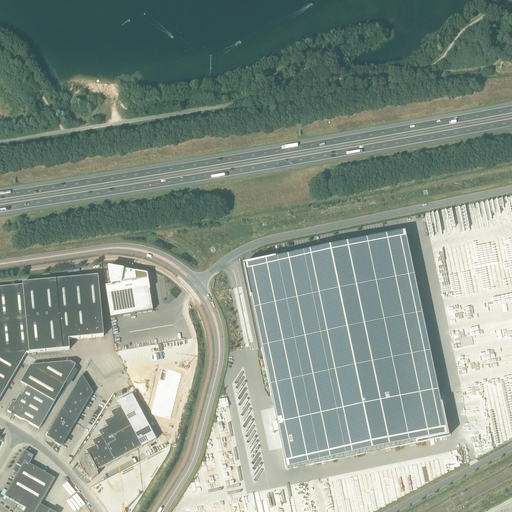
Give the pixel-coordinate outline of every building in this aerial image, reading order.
[(460,227),(492,222),(490,215),(485,216),(484,210),(472,212),(472,208),(463,209),(463,212),(462,212),(461,209),(457,210),(436,213),(437,217),(450,215),(452,228),(460,227)] [(404,233),(244,267),(262,350),(261,350),(270,396),(271,396),(277,424),(271,425),(273,434),(279,433),(287,470),(446,437),(404,233)] [(111,286),(105,287),(110,318),(153,311),(147,279),(147,275),(129,272),(108,269),(110,280),(111,285),(111,286)] [(0,399),(26,354),(29,354),(29,353),(70,350),(69,340),(104,336),(98,277),(23,284),(23,286),(0,287),(0,399)] [(15,403),(13,402),(7,412),(15,416),(22,420),(23,420),(39,429),(76,366),(71,363),(30,367),(21,383),(27,387),(22,396),(20,395),(15,403)] [(162,369),(134,384),(158,429),(160,430),(161,430),(163,430),(165,430),(167,428),(169,426),(169,425),(170,420),(182,374),(162,369)] [(93,393),(82,376),(46,437),(56,443),(55,444),(61,447),(74,424),(75,424),(93,393)] [(142,448),(156,440),(132,395),(118,403),(117,403),(120,408),(111,413),(114,418),(105,422),(107,427),(99,432),(98,432),(101,437),(93,442),(92,442),(95,447),(87,451),(86,451),(89,457),(88,457),(78,462),(80,465),(82,469),(83,468),(84,471),(83,471),(84,472),(84,473),(85,473),(87,475),(86,475),(89,478),(91,481),(98,475),(97,473),(98,473),(97,472),(142,448)] [(17,474),(4,497),(26,509),(24,511),(52,511),(50,511),(40,505),(55,479),(29,464),(32,459),(31,458),(33,456),(29,453),(29,454),(24,451),(13,471),(17,474)] [(70,493),(68,495),(70,497),(66,502),(75,511),(79,506),(77,504),(80,501),(70,493)] [(206,511),(191,503),(189,507),(193,510),(192,511),(193,511),(206,511)]
